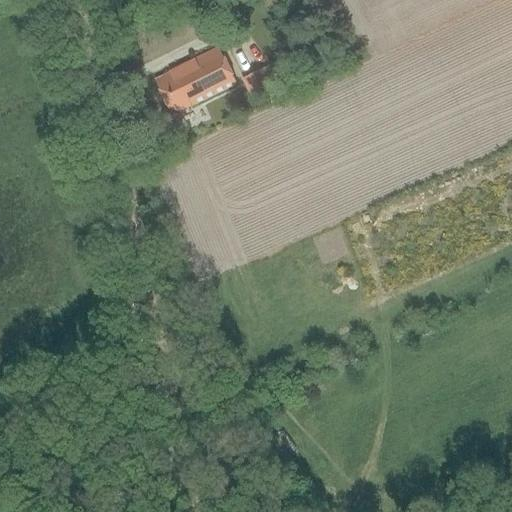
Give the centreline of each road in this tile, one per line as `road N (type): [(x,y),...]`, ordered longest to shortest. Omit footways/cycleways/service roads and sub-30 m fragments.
road 1 (track): [(161,342),(73,0)]
road 2 (track): [(203,511),(161,342)]
